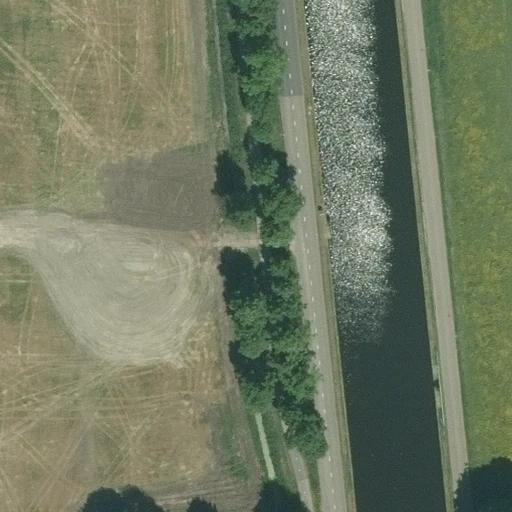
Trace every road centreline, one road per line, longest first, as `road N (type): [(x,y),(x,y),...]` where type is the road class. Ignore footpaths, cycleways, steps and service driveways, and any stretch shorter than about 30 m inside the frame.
road 1 (tertiary): [(335,511),(282,0)]
road 2 (unclassified): [(463,511),(411,0)]
